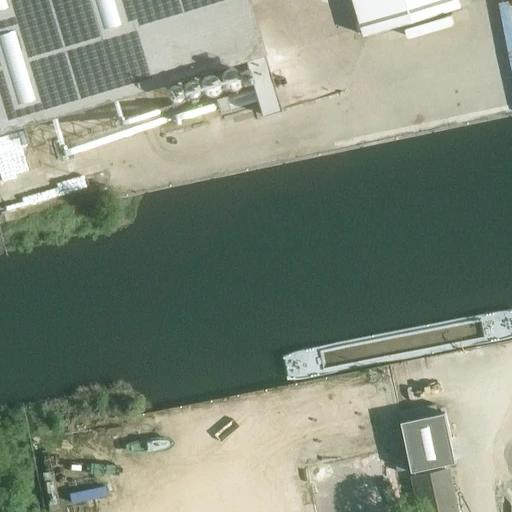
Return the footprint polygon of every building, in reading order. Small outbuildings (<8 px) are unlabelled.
[(0,0),(0,128),(244,57),(261,114),(281,109),(248,0),(0,0)] [(354,0),(365,36),(461,7),(459,0),(354,0)] [(251,91),(225,95),(227,106),(253,103),(251,91)] [(445,414),(403,423),(412,471),(455,462),(445,414)] [(416,480),(414,481),(420,511),(457,511),(449,473),(448,473),(448,476),(416,482),(416,480)]
